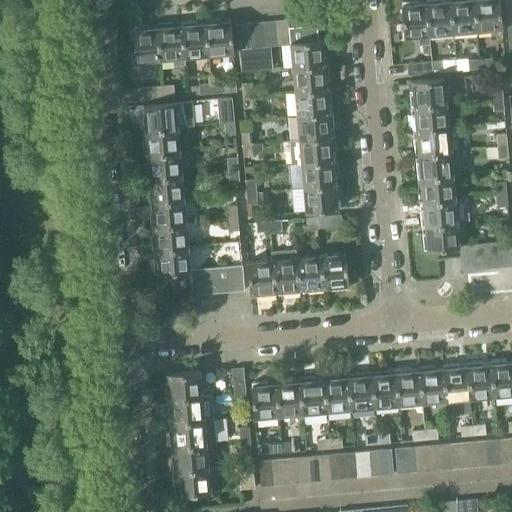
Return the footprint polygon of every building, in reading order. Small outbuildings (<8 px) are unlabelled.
[(447,0),(426,2),(429,35),(453,33),(449,0),(447,0)] [(449,0),(453,33),(477,30),(474,0),(449,0)] [(474,0),(477,30),(501,28),(498,0),(474,0)] [(430,43),(429,35),(426,2),(401,4),(404,37),(418,35),(419,44),(430,43)] [(205,19),(205,22),(208,55),(233,53),(229,20),(220,21),(220,17),(205,19)] [(273,20),(275,45),(289,43),(289,42),(287,18),(273,20)] [(184,57),(208,55),(205,22),(196,23),(196,20),(180,21),(181,25),(184,57)] [(260,21),(262,46),(275,45),(273,20),(260,21)] [(247,22),(249,47),(262,46),(260,21),(247,22)] [(184,64),(184,57),(181,25),(172,25),(172,22),(157,23),(157,27),(160,59),(173,58),(173,65),(184,64)] [(238,48),(249,47),(247,22),(235,23),(238,48)] [(160,59),(157,27),(149,28),(148,24),(133,26),(133,29),(135,51),(127,52),(129,63),(136,62),(160,59)] [(289,42),(289,43),(291,67),(324,64),(322,40),(289,42)] [(259,48),(239,50),(241,71),(260,69),(259,48)] [(480,58),(481,68),(493,67),(492,57),(480,58)] [(468,69),(481,68),(480,58),(467,59),(468,69)] [(431,60),(432,72),(443,71),(441,59),(431,60)] [(432,72),(431,60),(406,63),(408,75),(432,72)] [(324,64),(291,67),(293,91),(326,88),(324,64)] [(410,80),(413,105),(445,102),(443,77),(410,80)] [(223,81),(211,82),(212,93),(224,92),(223,81)] [(212,93),(211,82),(198,84),(199,94),(212,93)] [(241,83),(242,96),(252,95),(251,82),(241,83)] [(173,84),(162,85),(164,97),(174,96),(173,84)] [(493,98),(502,97),(501,84),(491,85),(493,98)] [(164,97),(162,85),(138,87),(139,99),(164,97)] [(326,88),(293,91),(295,115),(328,112),(326,88)] [(252,95),(242,96),(243,108),(253,107),(252,95)] [(504,109),(502,97),(493,98),(494,110),(504,109)] [(142,105),(145,128),(177,125),(175,102),(142,105)] [(415,129),(448,126),(445,102),(413,105),(415,129)] [(223,121),(234,120),(233,109),(222,110),(223,121)] [(328,112),(295,115),(298,139),(330,135),(328,112)] [(239,120),(240,132),(250,131),(249,119),(244,120),(239,120)] [(235,135),(234,120),(223,121),(224,136),(235,135)] [(147,153),(179,150),(177,125),(145,128),(147,153)] [(417,152),(450,150),(458,149),(456,125),(448,126),(415,129),(417,152)] [(250,131),(240,132),(241,144),(252,143),(250,131)] [(497,145),(506,144),(505,132),(496,133),(497,145)] [(332,160),(330,135),(298,139),(299,151),(289,152),(291,163),(300,163),(332,160)] [(253,155),(252,143),(241,144),(243,156),(253,155)] [(508,157),(506,144),(497,145),(498,158),(508,157)] [(147,153),(149,177),(182,174),(179,150),(147,153)] [(419,176),(452,173),(450,150),(417,152),(419,176)] [(238,168),(237,156),(227,157),(228,169),(238,168)] [(302,187),(335,184),(332,160),(300,163),(302,187)] [(239,181),(238,168),(228,169),(229,182),(239,181)] [(454,197),(452,173),(419,176),(421,201),(454,197)] [(182,174),(149,177),(151,201),(184,198),(182,174)] [(255,178),(244,179),(245,192),(256,191),(255,178)] [(496,194),(506,193),(505,180),(495,181),(496,194)] [(337,208),(335,184),(302,187),(304,211),(337,208)] [(256,192),(256,191),(245,192),(247,208),(257,207),(257,203),(256,192)] [(266,191),(256,192),(257,203),(267,203),(266,191)] [(507,205),(506,193),(496,194),(496,196),(497,206),(507,205)] [(496,196),(487,197),(488,209),(498,208),(497,206),(496,196)] [(456,221),(454,197),(421,201),(424,224),(456,221)] [(184,198),(151,201),(153,224),(186,221),(184,198)] [(227,217),(237,216),(236,204),(226,205),(227,217)] [(315,216),(316,228),(342,226),(341,214),(315,216)] [(239,230),(237,216),(227,217),(228,231),(239,230)] [(306,229),(316,228),(315,216),(305,217),(306,229)] [(280,219),(268,220),(269,230),(281,229),(280,219)] [(269,230),(268,220),(255,221),(256,231),(269,230)] [(186,221),(153,224),(155,248),(188,245),(186,221)] [(456,221),(424,224),(426,249),(455,246),(455,244),(459,244),(456,221)] [(498,241),(500,266),(511,264),(511,259),(510,240),(498,241)] [(487,267),(500,266),(498,241),(485,242),(487,267)] [(474,268),(487,267),(485,242),(472,243),(474,268)] [(455,244),(455,246),(458,270),(471,268),(469,243),(459,244),(455,244)] [(188,245),(155,248),(158,273),(190,270),(190,268),(188,245)] [(271,258),(274,291),(299,288),(296,256),(295,248),(270,250),(271,258)] [(319,254),(322,286),(347,284),(344,251),(319,254)] [(296,256),(299,288),(322,286),(319,254),(296,256)] [(274,291),(271,258),(247,260),(250,293),(274,291)] [(229,265),(231,290),(244,289),(241,264),(229,265)] [(231,290),(229,265),(215,266),(218,292),(231,290)] [(218,292),(215,266),(202,267),(205,293),(218,292)] [(205,293),(202,267),(190,268),(190,270),(192,294),(205,293)] [(511,360),(490,363),(493,396),(511,393),(511,360)] [(466,365),(469,398),(493,396),(490,363),(466,365)] [(442,367),(445,400),(469,398),(466,365),(442,367)] [(231,367),(233,392),(245,391),(243,366),(231,367)] [(418,369),(421,402),(445,400),(442,367),(418,369)] [(421,402),(418,369),(394,372),(397,404),(421,402)] [(167,373),(169,398),(201,395),(199,372),(200,371),(199,370),(167,373)] [(370,374),(373,407),(397,404),(394,372),(370,374)] [(347,376),(350,409),(373,407),(370,374),(347,376)] [(326,411),(350,409),(347,376),(323,378),(326,411)] [(326,411),(323,378),(299,380),(302,413),(326,411)] [(302,413),(299,380),(275,383),(278,415),(302,413)] [(254,417),(278,415),(275,383),(251,385),(254,417)] [(246,401),(245,391),(233,392),(234,403),(246,401)] [(171,421),(203,418),(201,395),(169,398),(171,421)] [(173,446),(205,442),(203,418),(171,421),(173,446)] [(484,423),(471,424),(472,434),(485,433),(484,423)] [(472,434),(471,424),(459,425),(460,435),(472,434)] [(239,427),(240,440),(250,439),(249,426),(239,427)] [(438,427),(423,428),(424,439),(439,437),(438,427)] [(424,439),(423,428),(412,430),(413,440),(424,439)] [(375,433),(376,443),(389,442),(389,432),(375,433)] [(365,444),(376,443),(375,433),(364,434),(365,444)] [(328,437),(329,447),(342,446),(341,436),(328,437)] [(317,448),(329,447),(328,437),(316,438),(317,448)] [(499,438),(501,463),(511,462),(511,451),(511,437),(499,438)] [(487,439),(490,464),(501,463),(499,438),(487,439)] [(251,451),(250,439),(240,440),(241,452),(251,451)] [(476,440),(478,465),(490,464),(487,439),(476,440)] [(280,441),(281,452),(305,449),(304,440),(289,441),(289,440),(280,441)] [(464,441),(466,466),(478,465),(476,440),(464,441)] [(269,453),(281,452),(280,441),(268,443),(269,453)] [(453,442),(455,467),(466,466),(464,441),(453,442)] [(176,470),(207,467),(206,454),(216,453),(215,442),(205,442),(173,446),(176,470)] [(441,443),(443,468),(455,467),(453,442),(441,443)] [(443,468),(441,443),(429,444),(431,469),(443,468)] [(431,469),(429,444),(418,445),(420,470),(431,469)] [(406,446),(408,471),(420,470),(418,445),(406,446)] [(408,471),(406,446),(394,447),(397,472),(408,471)] [(378,449),(381,474),(393,473),(391,448),(378,449)] [(366,450),(368,475),(381,474),(378,449),(366,450)] [(354,451),(356,476),(368,475),(366,450),(354,451)] [(342,452),(344,477),(356,476),(354,451),(342,452)] [(332,478),(344,477),(342,452),(330,453),(332,478)] [(332,478),(330,453),(318,454),(320,479),(332,478)] [(320,479),(318,454),(305,455),(308,481),(320,479)] [(308,481),(305,455),(293,457),(296,482),(308,481)] [(296,482),(293,457),(281,458),(284,483),(296,482)] [(284,483),(281,458),(269,459),(271,484),(284,483)] [(260,485),(271,484),(269,459),(258,460),(260,485)] [(254,487),(252,461),(238,463),(240,488),(254,487)] [(207,467),(176,470),(178,494),(210,491),(210,490),(207,467)] [(477,511),(476,498),(455,499),(456,511),(477,511)] [(456,511),(455,499),(435,501),(435,511),(456,511)]
